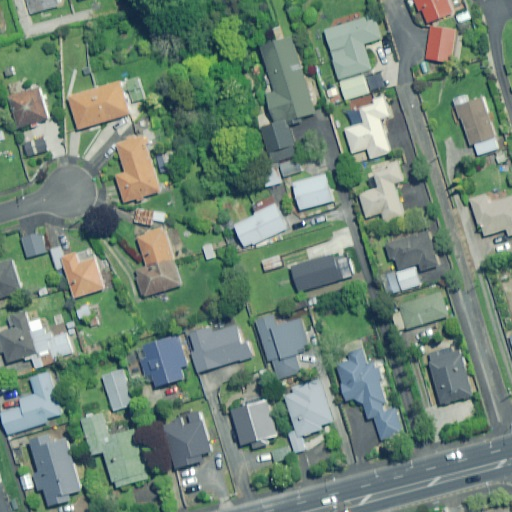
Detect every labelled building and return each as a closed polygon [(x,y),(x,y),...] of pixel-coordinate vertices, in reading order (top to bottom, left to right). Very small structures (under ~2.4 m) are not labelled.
[(79,0),(23,0),(28,15),(58,7),(55,0),(76,0),(77,1),(79,0)] [(413,0),(418,12),(422,11),(427,24),(453,14),(447,0),(413,0)] [(468,12),(455,16),(458,24),(470,20),(468,12)] [(344,101),(368,94),(362,73),(372,70),(365,45),(382,40),(376,17),(325,31),(339,80),(344,101)] [(455,30),(431,27),(427,60),(451,63),(455,30)] [(272,164),(296,157),(293,146),(294,146),(289,126),(298,123),(297,120),(314,115),(292,37),(260,46),(273,92),(265,94),(274,125),(262,128),(272,164)] [(98,71),(94,59),(80,63),(83,75),(98,71)] [(131,115),(122,82),(68,98),(78,131),(131,115)] [(43,89),(7,98),(11,115),(13,115),(16,129),(48,123),(43,89)] [(467,94),(457,97),(460,106),(454,108),(458,121),(461,119),(470,147),(475,145),(478,156),(498,150),(482,98),(470,102),(467,94)] [(389,117),(383,97),(373,101),(374,103),(360,107),(365,124),(345,130),(352,154),(368,150),(371,160),(391,154),(380,120),(389,117)] [(162,192),(144,136),(116,145),(126,174),(115,177),(124,204),(162,192)] [(43,138),(23,142),(27,158),(47,154),(43,138)] [(164,158),(156,161),(160,174),(181,167),(176,150),(162,154),(164,158)] [(302,172),(298,160),(280,166),(284,178),(302,172)] [(398,161),(387,164),(388,167),(368,173),(373,190),(360,194),(367,218),(383,214),(385,224),(406,218),(396,183),(404,181),(398,161)] [(282,184),(278,170),(262,174),(266,188),(282,184)] [(333,202),(326,175),(293,184),(300,211),(333,202)] [(496,196),(469,204),(476,227),(482,226),(485,237),(504,232),(506,239),(511,236),(511,196),(498,200),(496,196)] [(234,226),(244,247),(252,243),(254,245),(287,230),(275,205),(253,215),(254,217),(234,226)] [(153,221),(163,223),(165,214),(136,209),(133,223),(152,227),(153,221)] [(47,253),(39,225),(29,228),(20,231),(28,259),(47,253)] [(182,287),(164,228),(137,236),(146,268),(134,271),(142,299),(182,287)] [(417,273),(439,267),(429,233),(387,245),(391,262),(396,260),(399,272),(388,275),(394,294),(421,286),(417,273)] [(214,258),(211,245),(202,248),(206,261),(214,258)] [(78,261),(76,254),(64,258),(61,247),(50,250),(56,272),(65,269),(74,299),(105,290),(95,256),(78,261)] [(340,278),(352,275),(348,260),(336,263),(334,255),(290,267),(298,293),(311,290),(312,294),(342,285),(340,278)] [(281,267),(278,258),(261,264),(264,273),(281,267)] [(0,299),(22,294),(13,260),(0,264),(0,299)] [(450,316),(442,293),(400,307),(408,330),(450,316)] [(92,319),(88,306),(76,310),(80,322),(92,319)] [(0,333),(0,339),(6,365),(32,358),(35,369),(62,363),(60,356),(73,353),(69,334),(54,338),(48,336),(42,319),(29,322),(27,314),(13,317),(16,330),(0,333)] [(300,355),(300,353),(305,351),(303,347),(309,345),(302,320),(277,327),(274,317),(256,322),(268,362),(272,361),(278,381),(301,374),(296,356),(300,355)] [(243,345),(236,320),(211,327),(189,333),(195,352),(192,353),(198,374),(251,358),(247,343),(243,345)] [(185,358),(189,357),(186,348),(182,349),(179,337),(144,347),(145,350),(137,352),(147,383),(154,381),(156,388),(185,380),(181,368),(188,366),(185,358)] [(451,354),(448,343),(433,346),(435,352),(427,354),(440,405),(472,397),(461,351),(451,354)] [(367,365),(363,352),(349,356),(352,366),(336,371),(347,402),(354,400),(363,405),(368,420),(373,418),(381,443),(404,435),(395,410),(389,411),(373,363),(367,365)] [(134,406),(123,371),(102,378),(113,413),(134,406)] [(63,416),(50,373),(29,380),(34,393),(18,398),(21,407),(1,414),(8,436),(48,424),(47,421),(63,416)] [(289,432),(295,454),(306,451),(302,437),(323,431),(322,426),(333,423),(321,380),(294,388),(296,394),(286,397),(295,430),(289,432)] [(277,437),(267,396),(241,403),(242,408),(232,411),(241,446),(277,437)] [(188,415),(191,424),(181,427),(181,425),(166,429),(177,469),(203,462),(201,455),(212,452),(201,411),(188,415)] [(92,456),(104,453),(113,484),(115,483),(116,489),(147,480),(134,431),(110,438),(103,414),(82,420),(92,456)] [(81,492),(65,432),(30,441),(39,474),(33,475),(37,492),(44,490),(49,508),(72,502),(70,495),(81,492)]
